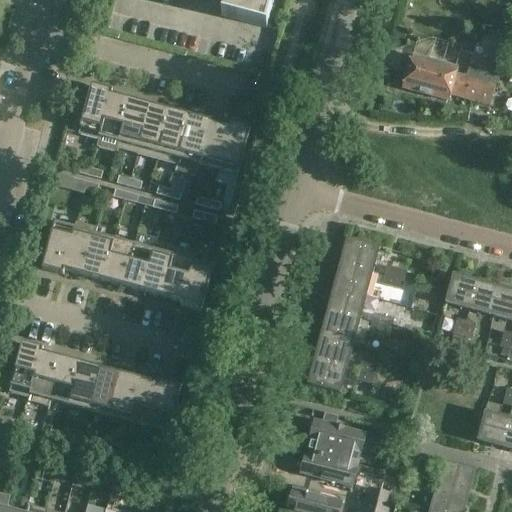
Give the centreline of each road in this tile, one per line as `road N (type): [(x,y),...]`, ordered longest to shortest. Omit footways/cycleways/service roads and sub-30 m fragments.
road 1 (residential): [(209,511),(295,191)]
road 2 (residential): [(255,91),(37,35)]
road 3 (residential): [(511,249),(295,191)]
road 4 (residential): [(295,191),(348,0)]
road 5 (residential): [(0,301),(188,352)]
road 6 (residential): [(0,181),(37,35)]
